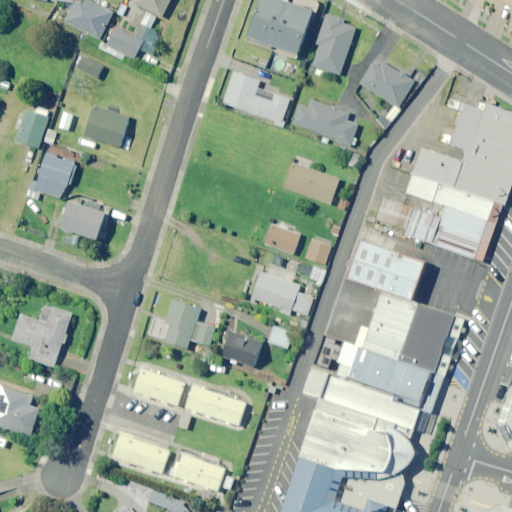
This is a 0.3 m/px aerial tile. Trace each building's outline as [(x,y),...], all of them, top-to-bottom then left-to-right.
[(113,13),(87,0),(75,0),(64,22),(100,39),(113,13)] [(133,0),(132,4),(146,11),(140,24),(151,29),(157,16),(162,18),(170,0),(133,0)] [(314,13),(279,0),(262,0),(248,39),(298,57),(314,13)] [(511,0),(492,0),(511,6),(511,7),(510,13),(511,13),(511,0)] [(356,27),(326,17),(316,45),(319,46),(312,65),(340,75),(356,27)] [(134,60),(139,50),(153,57),(156,51),(162,54),(165,46),(157,42),(160,35),(145,28),(139,39),(115,27),(104,50),(123,59),(125,56),(134,60)] [(103,67),(82,57),(76,69),(97,79),(103,67)] [(386,117),(393,123),(418,85),(376,57),(359,83),(393,106),(386,117)] [(260,82),(234,72),(222,103),(281,124),(290,99),(258,87),(260,82)] [(0,93),(6,96),(11,82),(0,77),(0,93)] [(414,172),(493,198),(511,145),(511,107),(486,99),(483,106),(465,100),(451,141),(470,147),(466,159),(422,144),(414,172)] [(293,124),(335,139),(334,143),(350,149),(358,126),(347,122),(349,115),(311,101),(308,109),(299,106),(293,124)] [(130,118),(94,105),(83,137),(120,149),(130,118)] [(50,111),(38,107),(36,114),(26,111),(16,142),(38,149),(50,111)] [(73,116),(63,113),(58,128),(69,131),(73,116)] [(367,154),(354,149),(348,165),(360,170),(367,154)] [(64,200),(68,186),(71,187),(78,165),(71,162),(45,155),(34,191),(64,200)] [(103,162),(89,158),(86,166),(100,170),(103,162)] [(339,181),(291,164),(283,188),(330,205),(339,181)] [(493,198),(414,172),(408,189),(445,201),(441,214),(384,195),(377,216),(408,226),(406,230),(475,253),(493,198)] [(79,244),(82,235),(98,240),(106,214),(67,202),(59,228),(70,231),(67,240),(79,244)] [(300,235),(272,226),(265,244),(294,254),(300,235)] [(347,272),(383,283),(415,293),(427,253),(360,232),(347,272)] [(332,246),(311,239),(305,258),(325,265),(332,246)] [(299,286),(293,283),(296,274),(270,265),(267,275),(258,272),(250,298),(307,317),(313,298),(297,293),(299,286)] [(454,311),(381,286),(352,370),(425,395),(454,311)] [(201,310),(172,300),(164,323),(169,324),(164,341),(187,349),(190,340),(209,346),(215,328),(197,322),(201,310)] [(69,335),(66,334),(72,316),(43,305),(37,321),(20,314),(11,339),(33,347),(29,358),(54,367),(62,344),(66,345),(69,335)] [(293,333),(274,326),(269,342),(287,349),(293,333)] [(263,342),(227,331),(219,355),(255,367),(263,342)] [(318,401),(303,449),(340,461),(345,470),(382,472),(397,468),(401,464),(409,459),(416,450),(415,442),(411,433),(414,424),(421,403),(312,364),(306,387),(321,392),(318,401)] [(186,384),(139,368),(131,391),(178,406),(186,384)] [(511,406),(511,403),(511,374),(502,404),(497,418),(509,444),(511,444),(511,425),(508,416),(511,406)] [(246,402),(192,385),(184,409),(238,426),(246,402)] [(32,397),(0,386),(0,425),(30,436),(39,409),(30,406),(32,397)] [(191,418),(182,414),(177,427),(186,431),(191,418)] [(170,451),(119,435),(111,459),(162,475),(170,451)] [(394,511),(406,478),(401,464),(397,468),(382,472),(345,470),(340,461),(303,449),(280,511),(394,511)] [(226,470),(181,454),(174,476),(218,491),(226,470)] [(511,511),(511,504),(508,503),(500,501),(482,510),(481,511),(511,511)]
